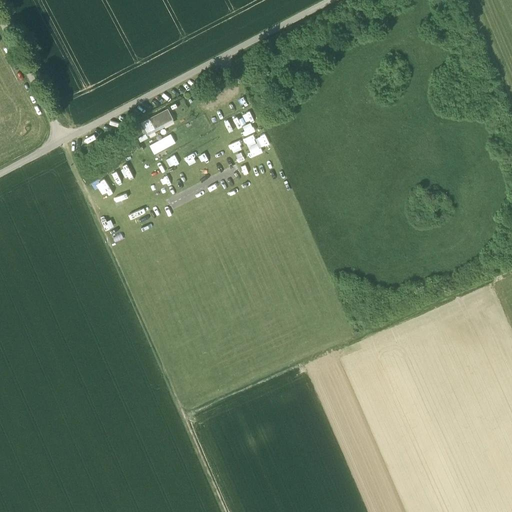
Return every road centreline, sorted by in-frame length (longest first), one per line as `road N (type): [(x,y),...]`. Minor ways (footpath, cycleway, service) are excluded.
road 1 (track): [(223,511),(62,140),(0,17)]
road 2 (track): [(0,173),(329,0)]
